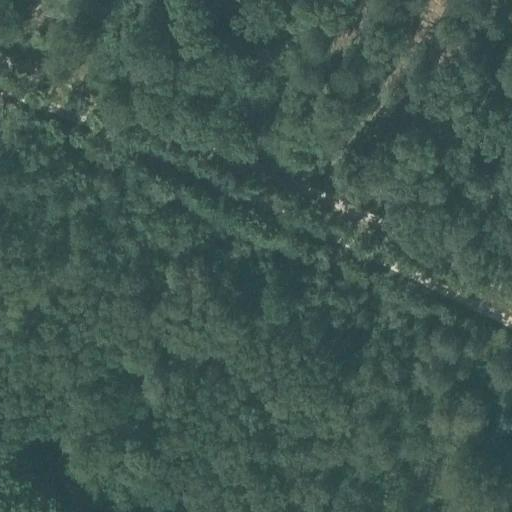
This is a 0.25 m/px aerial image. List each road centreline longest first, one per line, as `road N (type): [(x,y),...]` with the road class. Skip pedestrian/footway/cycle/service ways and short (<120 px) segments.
road 1 (track): [(511,293),(152,116),(0,55)]
road 2 (track): [(511,323),(186,164),(0,89)]
